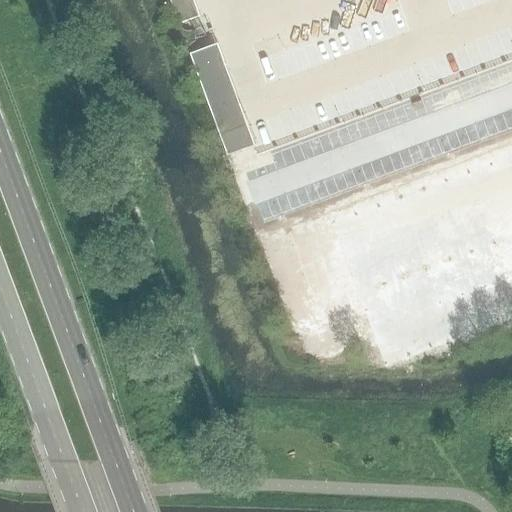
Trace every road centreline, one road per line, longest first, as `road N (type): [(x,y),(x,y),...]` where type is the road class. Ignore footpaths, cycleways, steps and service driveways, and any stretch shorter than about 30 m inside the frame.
road 1 (primary): [(134,511),(0,149)]
road 2 (primary): [(0,290),(82,511)]
